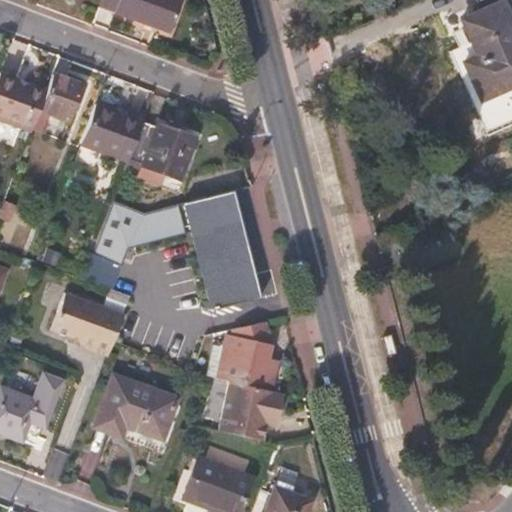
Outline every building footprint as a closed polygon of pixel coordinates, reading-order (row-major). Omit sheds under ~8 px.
[(169,31),(180,0),(100,0),(98,6),(169,31)] [(511,81),(511,37),(496,0),(454,17),(469,54),(455,60),(472,99),(511,81)] [(40,112),(47,91),(0,73),(0,117),(33,129),(40,112)] [(66,121),(80,84),(54,75),(47,91),(40,112),(66,121)] [(142,122),(143,120),(95,102),(79,144),(127,162),(142,122)] [(178,179),(194,139),(157,125),(156,128),(142,122),(127,162),(123,173),(137,179),(138,176),(159,184),(163,173),(178,179)] [(238,215),(190,227),(211,312),(248,303),(260,300),(238,215)] [(111,290),(126,249),(98,238),(82,279),(111,290)] [(128,305),(130,297),(111,290),(108,297),(128,305)] [(108,356),(123,316),(65,294),(51,331),(81,342),(79,346),(108,356)] [(224,332),(130,297),(128,305),(123,316),(158,329),(162,320),(174,324),(173,327),(220,343),(224,332)] [(211,312),(224,332),(232,330),(254,326),(248,303),(211,312)] [(232,330),(231,337),(227,336),(224,349),(217,381),(228,384),(271,394),(276,372),(267,369),(272,347),(264,323),(254,326),(232,330)] [(206,378),(217,381),(224,349),(213,347),(206,378)] [(1,388),(0,389),(0,432),(20,441),(28,421),(41,427),(60,380),(42,373),(31,400),(1,388)] [(111,374),(92,426),(120,437),(125,425),(161,440),(177,399),(111,374)] [(271,394),(228,384),(216,431),(259,441),(263,425),(265,417),(276,419),(281,396),(271,394)] [(276,419),(265,417),(263,425),(274,427),(276,419)] [(114,466),(120,445),(106,441),(100,462),(114,466)] [(92,485),(61,473),(68,455),(54,450),(41,483),(86,500),(92,485)] [(198,457),(182,495),(222,511),(237,511),(251,479),(198,457)] [(273,487),(263,511),(306,511),(310,502),(273,487)]
